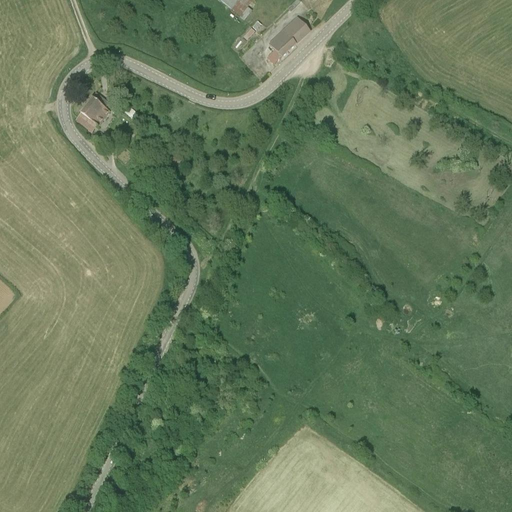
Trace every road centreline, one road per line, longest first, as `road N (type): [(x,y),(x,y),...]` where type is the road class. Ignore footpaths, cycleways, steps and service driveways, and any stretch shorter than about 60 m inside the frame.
road 1 (tertiary): [(84,511),(193,266),(185,246),(71,132),(62,103),(67,86),(86,66),(110,59),(205,101),(241,102),(269,87),(357,0)]
road 2 (track): [(511,345),(414,343),(344,320),(301,276),(251,187)]
road 3 (track): [(193,275),(249,191),(304,77),(309,47)]
